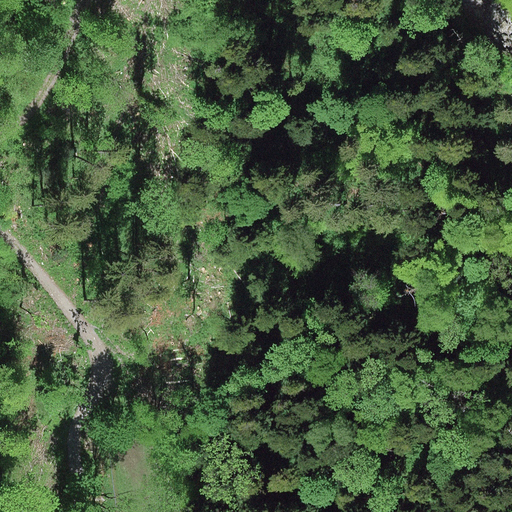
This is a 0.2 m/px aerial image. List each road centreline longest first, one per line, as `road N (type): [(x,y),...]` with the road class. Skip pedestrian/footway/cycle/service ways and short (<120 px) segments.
road 1 (track): [(80,511),(78,415),(102,372),(102,348),(0,230)]
road 2 (track): [(0,141),(50,83),(83,0)]
